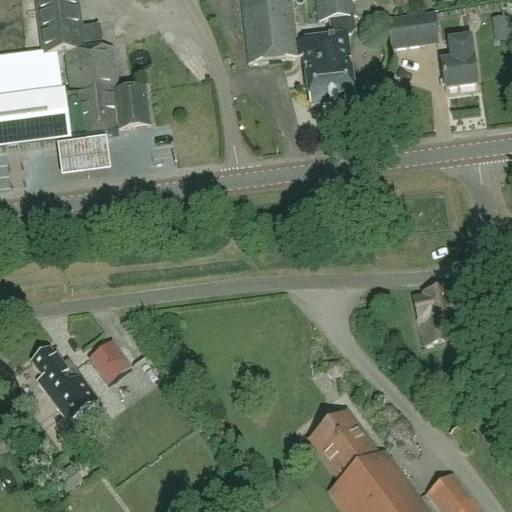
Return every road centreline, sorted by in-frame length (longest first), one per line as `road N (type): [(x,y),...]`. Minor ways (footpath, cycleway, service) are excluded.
road 1 (residential): [(0,314),(263,282),(485,273)]
road 2 (tertiary): [(238,182),(477,150)]
road 3 (tertiary): [(0,215),(238,182)]
road 4 (unclassified): [(238,182),(222,85),(187,0)]
road 5 (residential): [(485,273),(477,150)]
